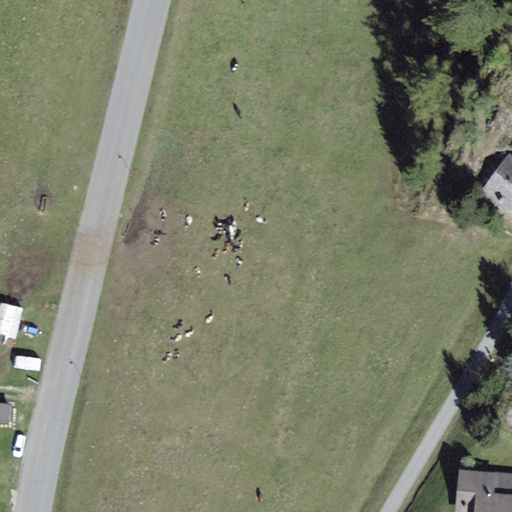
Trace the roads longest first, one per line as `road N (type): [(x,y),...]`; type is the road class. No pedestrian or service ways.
road 1 (residential): [(33,511),(151,0)]
road 2 (residential): [(391,511),(511,297)]
